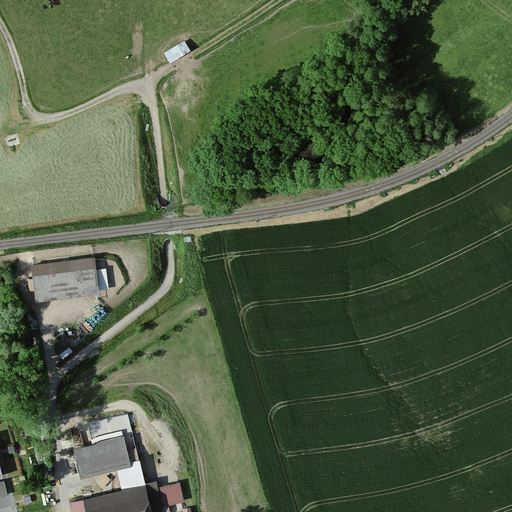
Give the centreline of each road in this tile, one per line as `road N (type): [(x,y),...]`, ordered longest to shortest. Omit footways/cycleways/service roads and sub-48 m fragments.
road 1 (track): [(52,385),(166,287),(152,105),(145,84),(62,115),(36,116),(0,23)]
road 2 (track): [(145,84),(278,0)]
